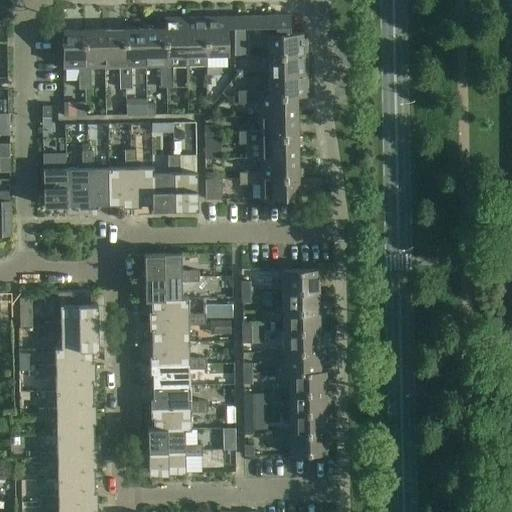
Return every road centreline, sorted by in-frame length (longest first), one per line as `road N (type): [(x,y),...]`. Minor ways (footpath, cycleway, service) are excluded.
road 1 (tertiary): [(405,511),(392,0)]
road 2 (residential): [(118,261),(143,236),(338,232),(320,10)]
road 3 (residential): [(25,271),(23,0)]
road 4 (residential): [(125,498),(118,261)]
road 5 (residential): [(125,498),(330,494)]
